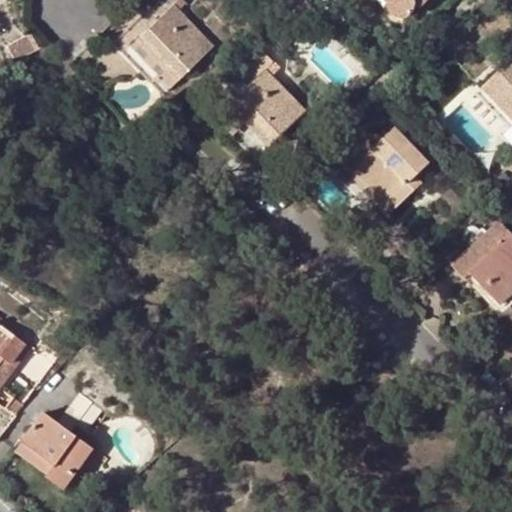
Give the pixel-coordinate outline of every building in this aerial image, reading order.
[(157,0),(112,44),(162,95),(210,47),(171,6),(176,0),(157,0)] [(386,0),(385,5),(386,9),(388,14),(393,17),(397,19),(403,19),(408,17),(411,13),(413,8),(413,2),(419,8),(427,0),(386,0)] [(304,112),(270,77),(264,71),(272,63),(262,53),(243,73),(252,82),(215,119),(255,161),(304,112)] [(511,59),(481,88),(511,120),(511,59)] [(264,71),(270,77),(277,69),(272,63),(264,71)] [(511,120),(481,88),(474,96),(511,138),(511,120)] [(378,151),(355,173),(392,211),(416,187),(411,181),(416,175),(429,161),(394,127),(374,146),(378,151)] [(346,163),(355,173),(378,151),(374,146),(369,142),(346,163)] [(392,211),(355,173),(350,178),(386,216),(392,211)] [(422,181),(416,175),(411,181),(416,187),(422,181)] [(477,266),(470,273),(500,304),(511,292),(511,236),(498,222),(466,254),(477,266)] [(465,278),(470,273),(477,266),(466,254),(454,265),(465,278)] [(0,435),(14,417),(0,404),(0,386),(14,369),(9,365),(24,346),(0,327),(0,435)] [(9,365),(14,369),(29,349),(24,346),(9,365)] [(44,414),(23,444),(56,468),(49,476),(48,478),(64,491),(93,451),(44,414)] [(56,468),(23,444),(17,452),(49,476),(56,468)]
